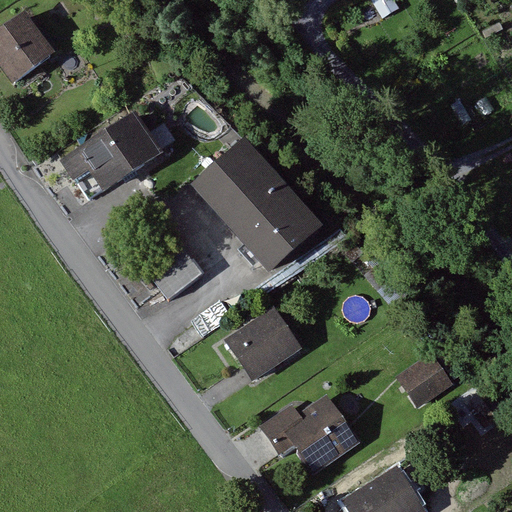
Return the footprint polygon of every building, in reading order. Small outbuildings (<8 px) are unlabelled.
[(33,17),(0,41),(0,57),(22,88),(63,59),(33,17)] [(143,118),(68,166),(82,188),(100,176),(114,198),(171,161),(143,118)] [(254,140),(200,189),(280,276),(333,228),(254,140)] [(169,236),(137,261),(170,303),(202,279),(169,236)] [(279,309),(230,343),(258,384),(307,350),(279,309)] [(436,357),(402,379),(422,409),(456,386),(436,357)] [(296,403),(261,427),(284,459),(300,448),(317,473),(362,441),(331,398),(305,416),(296,403)] [(428,511),(404,472),(351,503),(356,511),(428,511)]
